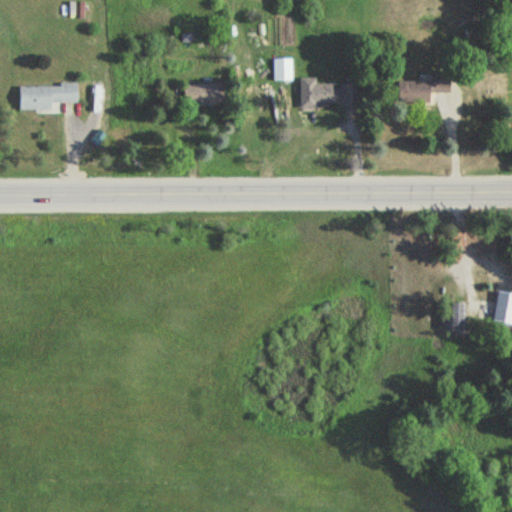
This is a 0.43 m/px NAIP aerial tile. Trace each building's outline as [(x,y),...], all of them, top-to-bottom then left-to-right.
[(292,58),(272,58),(272,81),(292,81),(292,58)] [(300,78),(300,107),(344,107),(344,83),(316,83),(316,78),(300,78)] [(394,81),(394,103),(428,103),(428,92),(445,92),(445,81),(394,81)] [(193,83),(193,107),(221,107),(221,83),(193,83)] [(51,103),(77,102),(76,84),(16,86),(17,110),(51,110),(51,103)] [(511,304),(483,302),(482,319),(510,322),(511,304)] [(445,330),(465,330),(465,303),(445,303),(445,330)]
